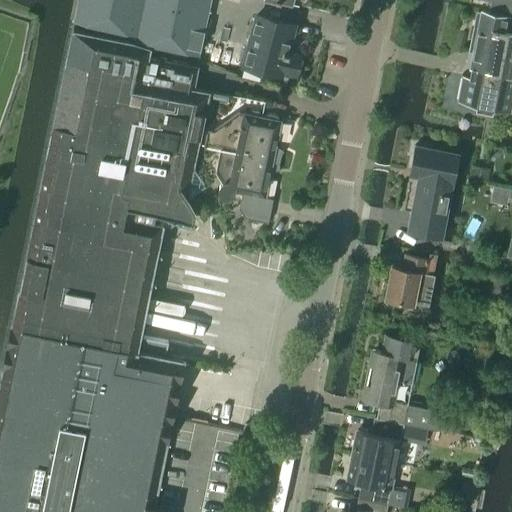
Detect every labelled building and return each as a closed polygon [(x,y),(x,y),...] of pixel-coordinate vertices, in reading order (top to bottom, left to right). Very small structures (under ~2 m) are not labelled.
[(78,0),(75,21),(136,35),(135,40),(198,55),(211,0),(78,0)] [(511,0),(490,0),(492,0),(489,12),(501,15),(498,30),(509,32),(509,28),(511,28),(511,0)] [(472,37),(477,38),(470,69),(474,69),(498,74),(511,76),(511,28),(509,28),(509,32),(498,30),(501,15),(489,12),(482,11),(482,13),(477,12),(472,37)] [(288,51),(294,25),(257,16),(250,46),(245,45),(238,73),(258,79),(261,69),(281,74),(281,73),(295,76),(300,56),(290,54),(290,52),(288,51)] [(160,61),(150,59),(152,49),(131,44),(132,40),(74,28),(0,386),(0,511),(168,511),(169,509),(154,505),(184,357),(165,353),(167,341),(141,337),(167,214),(185,218),(187,208),(223,216),(229,251),(265,245),(294,251),(319,132),(288,121),(246,112),(247,108),(209,101),(211,92),(194,88),(198,67),(161,59),(160,61)] [(492,108),(498,74),(474,69),(472,78),(464,76),(458,101),(492,108)] [(511,76),(498,74),(492,108),(511,111),(511,76)] [(442,237),(458,155),(428,149),(428,147),(415,145),(413,152),(415,152),(411,173),(426,176),(419,213),(412,211),(408,230),(442,237)] [(392,265),(386,296),(414,302),(413,303),(429,305),(435,274),(432,273),(437,254),(430,253),(429,259),(406,254),(403,267),(392,265)] [(375,349),(365,399),(381,403),(378,417),(378,418),(405,423),(412,425),(427,428),(443,431),(446,412),(408,405),(408,403),(392,400),(396,380),(401,381),(401,383),(405,384),(406,382),(411,383),(420,341),(393,336),(390,352),(375,349)] [(478,352),(473,348),(469,353),(474,357),(478,352)] [(358,430),(353,454),(397,463),(402,441),(424,445),(427,428),(412,425),(405,423),(378,418),(378,417),(376,416),(375,417),(372,432),(358,430)] [(353,454),(348,478),(362,481),(359,497),(387,503),(387,504),(404,507),(407,491),(392,488),(397,463),(353,454)] [(354,511),(342,509),(341,511),(385,511),(387,506),(387,504),(387,503),(359,497),(355,511),(354,511)]
